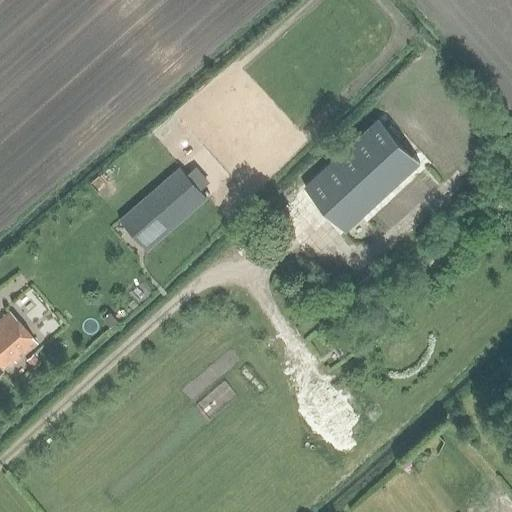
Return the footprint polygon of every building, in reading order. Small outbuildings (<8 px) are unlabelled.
[(379,119),(305,187),(346,232),(420,164),(379,119)] [(123,220),(150,251),(210,200),(182,168),(123,220)] [(0,371),(1,371),(0,370),(12,360),(14,363),(36,344),(9,313),(0,320),(0,371)] [(103,319),(111,328),(117,322),(110,313),(103,319)] [(40,364),(33,355),(25,361),(33,370),(40,364)] [(468,511),(509,511),(494,492),(468,511)]
